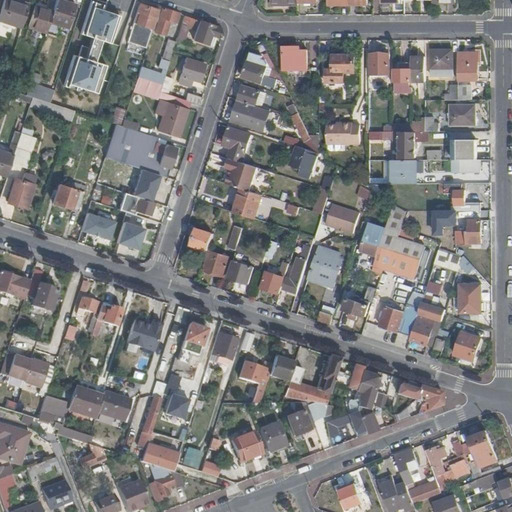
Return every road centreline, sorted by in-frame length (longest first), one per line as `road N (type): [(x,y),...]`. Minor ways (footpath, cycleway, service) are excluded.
road 1 (residential): [(503,28),(505,396)]
road 2 (tertiary): [(155,286),(505,396)]
road 3 (residential): [(155,286),(242,22)]
road 4 (residential): [(242,22),(503,28)]
road 5 (residential): [(505,396),(295,480)]
road 6 (tertiary): [(0,235),(155,286)]
road 7 (unknown): [(246,315),(202,442)]
